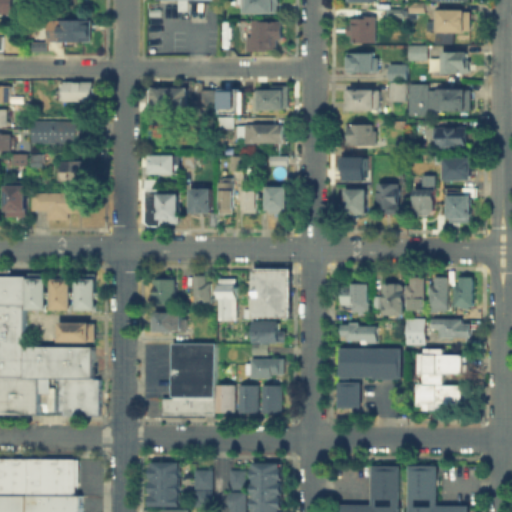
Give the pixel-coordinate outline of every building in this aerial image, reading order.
[(0,0),(15,0),(15,16),(0,15),(0,0)] [(193,0),(193,14),(182,14),(182,0),(193,0)] [(252,0),(252,13),(242,13),(242,0),(252,0)] [(255,0),(281,0),(281,14),(255,14),(255,0)] [(424,1),(424,11),(408,11),(408,1),(424,1)] [(437,32),(437,8),(471,8),(471,32),(437,32)] [(375,16),(374,39),(347,39),(347,16),(375,16)] [(254,21),(284,21),(283,41),(280,41),(280,51),(254,51),(254,21)] [(61,22),(94,22),(94,43),(61,43),(61,22)] [(224,38),(224,22),(240,22),(240,39),(224,38)] [(407,43),(407,59),(425,59),(425,43),(407,43)] [(469,50),(469,72),(442,72),(442,50),(469,50)] [(376,51),(376,71),(347,71),(347,51),(376,51)] [(388,62),(388,80),(390,80),(407,80),(407,62),(388,62)] [(390,80),(390,100),(407,100),(407,80),(390,80)] [(64,101),(64,82),(97,82),(97,101),(64,101)] [(409,114),(409,82),(428,82),(428,87),(470,87),(470,109),(427,109),(427,114),(409,114)] [(0,85),(14,85),(14,102),(0,102),(0,85)] [(289,85),(289,108),(256,108),(256,85),(289,85)] [(221,87),(221,112),(243,112),(243,87),(221,87)] [(349,87),(379,87),(379,109),(349,109),(349,87)] [(189,91),(189,113),(149,112),(149,90),(189,91)] [(205,90),(219,90),(219,108),(205,108),(205,90)] [(0,110),(11,110),(10,126),(0,126),(0,110)] [(223,128),(223,117),(236,117),(236,129),(223,128)] [(394,118),(394,127),(406,127),(406,118),(394,118)] [(345,144),(345,122),(377,122),(377,144),(345,144)] [(36,123),(79,123),(79,144),(36,143),(36,123)] [(289,126),(289,146),(248,145),(248,126),(289,126)] [(436,148),(437,126),(468,126),(468,148),(436,148)] [(0,134),(14,134),(13,152),(0,152),(0,134)] [(155,153),(155,172),(179,172),(179,153),(155,153)] [(186,167),(187,153),(197,153),(197,167),(186,167)] [(38,162),(38,154),(47,154),(47,162),(38,162)] [(343,154),(343,163),(345,163),(345,179),(368,179),(368,154),(343,154)] [(444,155),(471,156),(471,179),(444,178),(444,155)] [(234,156),(246,156),(246,173),(234,173),(234,156)] [(61,185),(61,162),(98,163),(98,186),(61,185)] [(422,188),(422,173),(435,174),(435,214),(414,213),(414,188),(422,188)] [(181,224),(181,220),(184,220),(184,192),(178,192),(178,188),(161,188),(161,178),(145,178),(145,218),(149,224),(181,224)] [(377,210),(377,181),(400,182),(400,210),(377,210)] [(224,211),(224,182),(238,182),(238,211),(224,211)] [(7,213),(7,187),(31,187),(31,213),(7,213)] [(366,212),(345,212),(345,187),(366,187),(366,212)] [(195,188),(195,212),(217,212),(217,188),(195,188)] [(270,215),(270,189),(294,190),(294,215),(270,215)] [(68,212),(90,212),(91,192),(32,190),(31,209),(47,209),(47,218),(68,219),(68,212)] [(266,214),(249,214),(249,190),(266,190),(266,214)] [(472,193),(471,221),(447,221),(447,193),(472,193)] [(253,268),(289,268),(289,316),(253,316),(253,268)] [(209,273),(210,303),(194,303),(193,273),(209,273)] [(0,275),(26,275),(26,304),(0,304),(0,275)] [(405,308),(406,275),(424,275),(424,308),(405,308)] [(454,275),(474,275),(473,305),(453,304),(454,275)] [(28,276),(28,307),(47,308),(47,276),(28,276)] [(218,319),(218,277),(237,276),(237,319),(218,319)] [(449,276),(449,310),(430,310),(430,276),(449,276)] [(52,277),(52,308),(72,308),(72,277),(52,277)] [(77,277),(77,308),(96,308),(96,277),(77,277)] [(175,277),(175,304),(155,304),(155,277),(175,277)] [(370,310),(352,310),(352,302),(341,302),(342,285),(352,285),(352,281),(370,282),(370,310)] [(385,313),(385,281),(404,281),(404,313),(385,313)] [(373,294),(373,308),(381,308),(381,294),(373,294)] [(26,304),(0,304),(0,413),(40,413),(40,391),(40,377),(94,377),(94,345),(26,345),(26,304)] [(153,310),(187,311),(187,330),(153,330),(153,310)] [(406,343),(406,316),(425,316),(425,343),(406,343)] [(471,317),(471,336),(432,336),(432,317),(471,317)] [(279,319),(254,319),(254,341),(279,341),(279,340),(285,340),(285,329),(279,329),(279,319)] [(95,321),(59,321),(59,340),(95,340),(95,321)] [(340,341),(340,322),(377,322),(377,341),(340,341)] [(217,341),(216,395),(173,395),(173,341),(217,341)] [(252,352),(252,342),(268,342),(268,353),(252,352)] [(339,346),(401,346),(401,377),(339,377),(339,346)] [(444,347),(444,354),(463,354),(463,374),(444,374),(444,383),(463,383),(463,409),(418,409),(418,351),(424,351),(424,347),(444,347)] [(251,376),(251,356),(284,356),(284,376),(251,376)] [(94,377),(40,377),(40,391),(59,391),(59,413),(100,414),(100,377),(94,377)] [(338,380),(338,406),(360,406),(360,380),(338,380)] [(236,383),(236,411),(217,411),(217,383),(236,383)] [(259,383),(259,411),(240,411),(240,383),(259,383)] [(283,383),(282,411),(263,411),(263,383),(283,383)] [(216,396),(216,414),(162,414),(163,396),(216,396)] [(0,457),(75,458),(74,494),(27,493),(0,493),(0,457)] [(179,460),(179,505),(149,505),(149,494),(151,494),(151,491),(149,491),(149,480),(151,480),(151,477),(149,477),(149,466),(151,466),(151,460),(179,460)] [(251,461),(251,511),(281,511),(281,510),(279,510),(279,506),(281,506),(282,496),(279,496),(279,492),(282,492),(282,481),(279,481),(279,478),(282,478),(282,467),(279,467),(279,461),(251,461)] [(402,511),(344,511),(344,506),(375,506),(375,466),(403,466),(402,511)] [(442,466),(441,504),(473,504),(473,511),(413,511),(413,466),(442,466)] [(194,468),(194,487),(212,487),(212,468),(194,468)] [(228,468),(228,487),(246,487),(246,468),(228,468)] [(194,488),(194,508),(212,508),(212,488),(194,488)] [(228,490),(228,511),(246,511),(246,490),(228,490)] [(0,511),(0,493),(27,493),(26,511),(0,511)] [(26,511),(27,493),(74,494),(81,494),(81,511),(26,511)]
